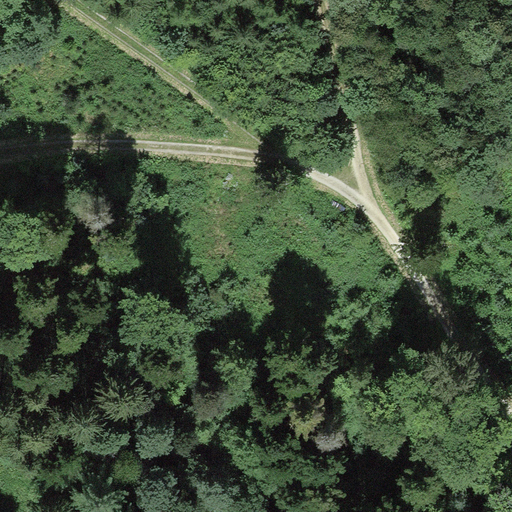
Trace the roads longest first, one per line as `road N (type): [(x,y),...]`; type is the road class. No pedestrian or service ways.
road 1 (track): [(511,430),(399,240),(73,0)]
road 2 (track): [(305,169),(201,151),(0,148)]
road 3 (track): [(319,0),(347,107),(399,240)]
